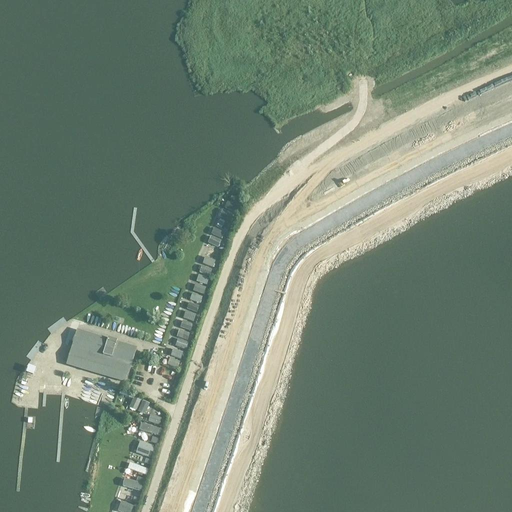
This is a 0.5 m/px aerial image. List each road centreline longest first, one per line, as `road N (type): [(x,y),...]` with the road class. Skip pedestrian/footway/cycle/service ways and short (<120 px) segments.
road 1 (tertiary): [(145,511),(223,274),(252,213),(360,144),(511,72)]
road 2 (track): [(363,82),(360,112),(300,164),(301,178)]
